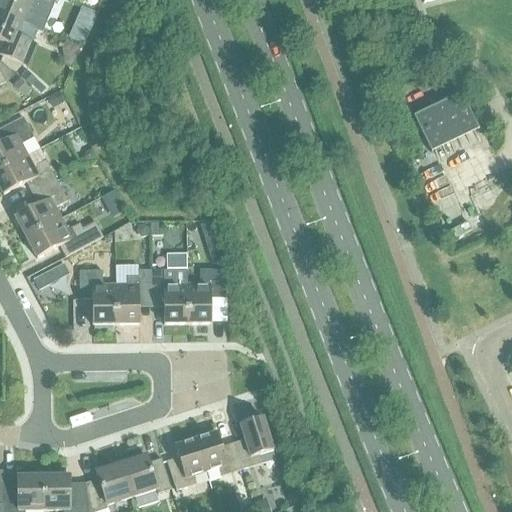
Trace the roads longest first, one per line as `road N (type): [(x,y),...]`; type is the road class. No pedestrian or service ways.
road 1 (secondary): [(200,0),(407,511)]
road 2 (secondary): [(451,511),(247,0)]
road 3 (residential): [(37,435),(196,402),(193,372),(170,361),(36,365)]
